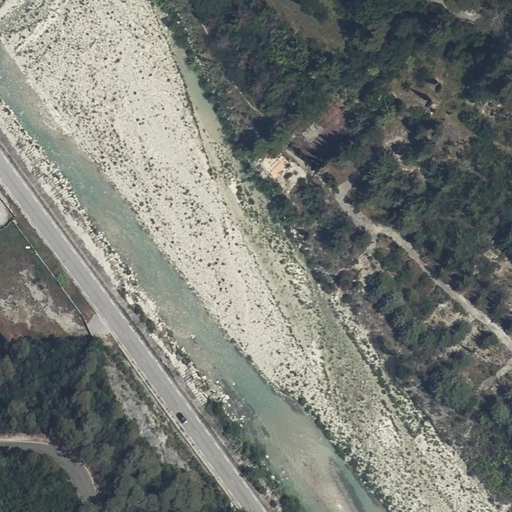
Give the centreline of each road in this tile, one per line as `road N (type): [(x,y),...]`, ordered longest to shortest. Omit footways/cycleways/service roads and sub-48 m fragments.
road 1 (tertiary): [(254,511),(0,163)]
road 2 (tertiary): [(0,437),(68,459),(98,511)]
